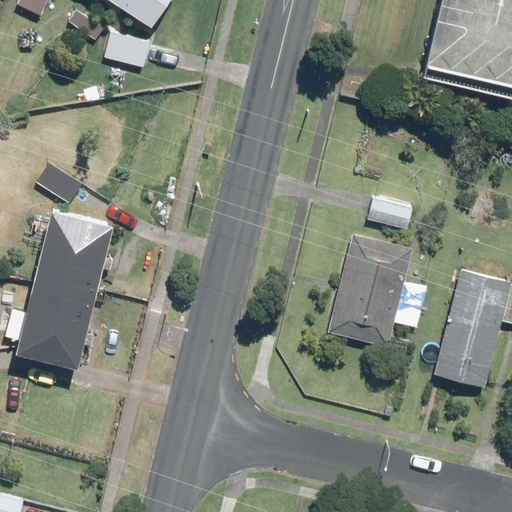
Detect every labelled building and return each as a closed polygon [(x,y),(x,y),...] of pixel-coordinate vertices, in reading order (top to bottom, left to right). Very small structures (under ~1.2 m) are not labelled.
[(43,0),(14,0),(14,2),(37,13),(43,0)] [(111,0),(146,22),(160,0),(111,0)] [(511,0),(436,0),(422,59),(511,79),(511,0)] [(100,26),(74,8),(67,18),(93,36),(100,26)] [(146,39),(107,30),(102,54),(141,63),(146,39)] [(45,162),(34,180),(66,201),(78,182),(45,162)] [(371,193),(365,216),(403,226),(409,203),(371,193)] [(104,221),(44,206),(9,348),(69,363),(104,221)] [(350,230),(324,329),(383,344),(408,245),(350,230)] [(456,266),(430,369),(482,382),(488,359),(511,365),(511,270),(510,280),(456,266)] [(15,511),(19,497),(0,492),(0,511),(15,511)]
